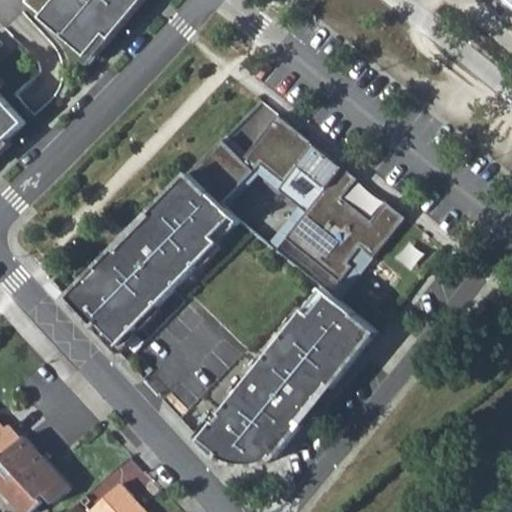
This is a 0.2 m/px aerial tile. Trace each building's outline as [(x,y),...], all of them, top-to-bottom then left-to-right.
[(27,0),(25,3),(89,58),(120,21),(126,26),(148,0),(27,0)] [(89,58),(95,63),(126,26),(120,21),(89,58)] [(0,31),(0,46),(1,48),(10,39),(2,30),(0,31)] [(0,79),(5,85),(9,82),(0,71),(0,79)] [(0,149),(35,117),(5,85),(0,79),(0,149)] [(224,141),(192,174),(223,205),(264,166),(287,185),(281,192),(302,208),(309,214),(288,240),(342,284),(354,268),(349,265),(363,248),(376,259),(408,219),(389,204),(374,223),(344,199),(360,180),(280,117),(250,155),(247,159),(224,141)] [(229,137),(224,141),(247,159),(250,155),(229,137)] [(262,176),(281,192),(287,185),(264,166),(223,205),(227,209),(262,176)] [(223,205),(192,174),(151,214),(154,217),(90,281),(88,278),(68,298),(97,329),(100,325),(120,346),(222,244),(216,238),(237,218),(227,209),(223,205)] [(243,223),(237,218),(216,238),(222,244),(243,223)] [(354,268),(342,284),(350,291),(376,259),(363,248),(349,265),(354,268)] [(379,333),(326,290),(203,441),(224,457),(221,460),(225,462),(226,463),(228,463),(231,465),(235,466),(239,467),(243,467),(247,468),(251,468),(252,468),(256,467),(260,467),(264,466),(268,465),(272,464),(274,462),(334,388),(336,389),(363,356),(361,355),(379,333)] [(381,334),(379,333),(361,355),(363,356),(381,334)] [(226,408),(249,375),(234,365),(212,398),(226,408)] [(0,453),(28,429),(15,415),(11,418),(0,405),(0,453)] [(43,438),(31,425),(28,429),(0,453),(11,465),(0,473),(0,493),(15,511),(23,511),(49,491),(47,488),(52,484),(60,493),(78,477),(48,444),(42,450),(37,444),(43,438)] [(37,444),(42,450),(48,444),(43,438),(37,444)] [(163,511),(148,495),(140,487),(127,473),(96,503),(104,511),(163,511)]
